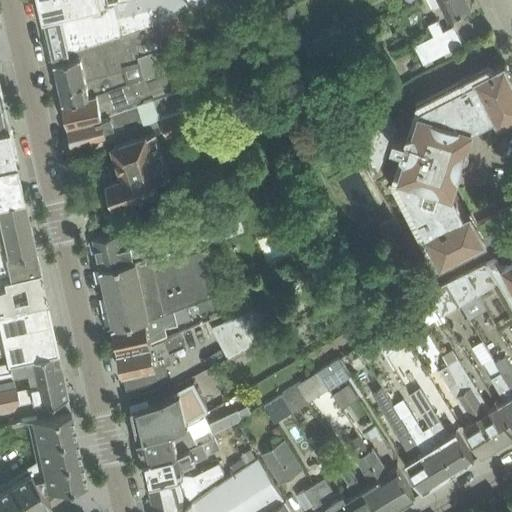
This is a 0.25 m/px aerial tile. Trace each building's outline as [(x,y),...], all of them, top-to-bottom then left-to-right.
[(41,0),(44,13),(53,54),(55,54),(134,28),(159,20),(184,12),(207,0),(41,0)] [(450,17),(472,6),(469,0),(429,0),(433,7),(442,2),(450,17)] [(414,43),(423,62),(463,42),(454,24),(443,29),(438,17),(428,22),(433,33),(414,43)] [(56,59),(55,59),(63,99),(89,94),(166,66),(164,60),(158,61),(154,50),(139,54),(136,42),(163,35),(159,20),(134,28),(55,54),(56,59)] [(313,62),(349,48),(341,27),(305,41),(313,62)] [(196,73),(188,58),(166,66),(89,94),(63,99),(68,121),(88,117),(101,113),(139,99),(143,92),(196,73)] [(227,58),(215,62),(218,71),(230,67),(227,58)] [(442,261),(463,250),(486,238),(471,209),(465,212),(457,196),(452,199),(446,188),(450,177),(456,179),(470,136),(466,134),(466,133),(464,132),(468,122),(477,117),(478,119),(479,118),(481,122),(496,114),(499,120),(511,113),(511,73),(506,61),(422,104),(414,130),(395,124),(387,108),(349,129),(373,177),(383,171),(382,169),(392,140),(403,143),(401,148),(407,150),(399,177),(442,261)] [(154,96),(155,97),(110,112),(110,114),(88,120),(69,125),(74,145),(135,124),(135,123),(143,120),(143,122),(161,116),(159,111),(193,100),(188,84),(154,96)] [(167,134),(196,125),(193,118),(218,110),(215,99),(161,116),(143,122),(143,120),(135,123),(135,124),(138,135),(114,143),(120,160),(109,163),(113,176),(109,178),(116,199),(120,198),(121,202),(133,198),(132,194),(160,185),(160,183),(171,180),(156,131),(165,128),(167,134)] [(0,127),(8,126),(9,126),(9,125),(9,124),(8,124),(7,124),(3,107),(0,107),(0,127)] [(0,162),(14,159),(8,134),(0,136),(0,162)] [(0,212),(26,207),(24,196),(15,159),(14,159),(0,162),(0,212)] [(246,228),(230,188),(197,200),(202,215),(171,227),(166,213),(123,230),(94,236),(100,265),(153,254),(155,264),(210,244),(246,228)] [(0,274),(19,270),(39,265),(26,207),(0,212),(0,274)] [(392,215),(379,222),(386,235),(399,228),(392,215)] [(304,246),(289,251),(293,265),(328,252),(308,219),(300,222),(301,235),(304,246)] [(155,264),(153,254),(100,265),(101,267),(102,267),(114,322),(113,323),(113,324),(147,317),(165,311),(174,308),(188,303),(188,301),(220,289),(210,244),(155,264)] [(511,305),(511,258),(508,250),(484,261),(497,282),(511,305)] [(299,280),(334,264),(328,252),(293,265),(299,280)] [(484,261),(464,271),(478,293),(497,282),(484,261)] [(0,311),(47,301),(40,269),(20,274),(0,278),(0,311)] [(464,271),(446,280),(460,303),(478,293),(464,271)] [(436,303),(442,314),(460,303),(446,280),(427,290),(431,296),(436,303)] [(414,306),(418,313),(436,303),(431,296),(429,298),(414,306)] [(5,362),(57,350),(47,301),(0,311),(0,352),(3,352),(5,362)] [(178,322),(191,318),(188,303),(174,308),(165,311),(147,317),(113,324),(118,347),(138,343),(152,340),(149,329),(178,322)] [(269,332),(254,306),(211,324),(228,355),(269,332)] [(364,335),(375,329),(367,317),(356,323),(364,335)] [(395,318),(372,332),(373,334),(374,333),(383,348),(382,348),(386,353),(408,339),(395,318)] [(169,350),(185,344),(180,331),(153,343),(138,346),(119,350),(127,389),(167,376),(164,362),(172,360),(169,350)] [(357,344),(366,358),(382,348),(383,348),(374,333),(373,334),(357,344)] [(452,348),(442,354),(447,363),(448,362),(464,389),(498,443),(511,434),(511,429),(496,404),(487,409),(485,406),(488,404),(452,348)] [(0,375),(25,370),(27,378),(46,375),(45,372),(61,368),(57,350),(5,362),(0,362),(0,375)] [(508,361),(501,351),(493,356),(501,369),(511,387),(511,365),(508,360),(508,361)] [(338,355),(318,368),(330,386),(350,374),(338,355)] [(493,356),(483,362),(506,398),(499,402),(511,423),(511,387),(501,369),(493,356)] [(447,363),(438,368),(471,420),(464,424),(482,453),(498,443),(464,389),(448,362),(447,363)] [(70,407),(67,396),(61,368),(45,372),(46,375),(27,378),(29,387),(15,390),(15,388),(0,390),(0,404),(32,398),(33,406),(19,408),(21,419),(32,417),(33,417),(33,415),(70,407)] [(318,368),(297,381),(309,399),(330,386),(318,368)] [(212,394),(202,400),(193,381),(151,401),(131,405),(138,437),(173,429),(204,412),(204,410),(207,409),(227,398),(223,391),(213,396),(212,394)] [(281,392),(293,410),(292,411),(299,423),(316,412),(308,400),(309,399),(297,381),(281,392)] [(420,385),(410,391),(439,439),(457,469),(475,458),(456,428),(449,432),(420,385)] [(263,403),(275,421),(292,411),(293,410),(281,392),(263,403)] [(423,429),(403,396),(393,403),(401,416),(440,479),(457,469),(439,439),(433,443),(424,429),(423,429)] [(383,408),(382,409),(410,456),(405,460),(423,490),(440,479),(401,416),(393,403),(392,403),(389,397),(380,403),(383,408)] [(138,437),(139,442),(143,460),(172,454),(172,453),(179,451),(213,433),(213,431),(228,424),(251,413),(247,404),(210,423),(204,412),(173,429),(138,437)] [(86,480),(70,407),(33,415),(33,417),(32,417),(45,474),(34,477),(30,470),(0,488),(0,511),(35,511),(51,503),(42,490),(86,480)] [(194,475),(193,472),(183,471),(182,465),(207,452),(202,441),(214,435),(213,433),(179,451),(172,453),(172,454),(143,460),(149,485),(194,475)] [(303,467),(285,436),(263,450),(282,480),(303,467)] [(373,446),(365,451),(399,505),(415,495),(397,465),(388,470),(373,446)] [(371,481),(363,486),(379,511),(387,511),(399,505),(365,451),(356,456),(371,481)] [(263,511),(287,498),(268,471),(268,470),(258,456),(217,484),(183,507),(160,511),(263,511)] [(353,492),(347,496),(346,496),(356,511),(379,511),(363,486),(348,462),(340,467),(348,481),(346,482),(353,492)] [(190,496),(197,490),(194,475),(149,485),(154,509),(179,504),(178,499),(186,497),(190,496)] [(334,491),(324,475),(314,482),(332,511),(356,511),(346,496),(345,497),(340,488),(334,491)] [(332,511),(314,482),(296,493),(303,504),(310,500),(318,511),(332,511)] [(287,498),(263,511),(295,511),(287,497),(287,498)]
